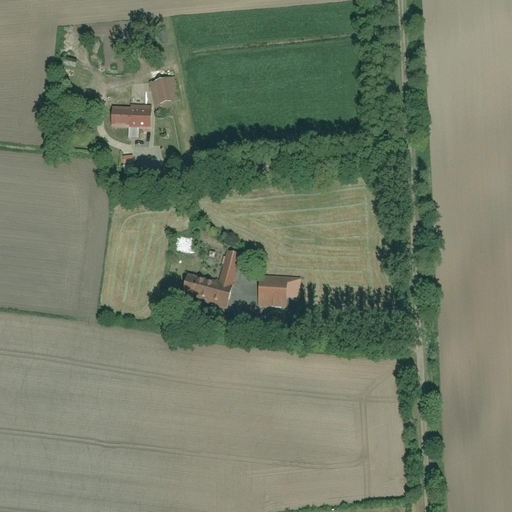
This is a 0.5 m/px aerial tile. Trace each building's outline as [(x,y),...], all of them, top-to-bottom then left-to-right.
[(76,52),(74,66),(87,68),(89,55),(76,52)] [(117,54),(106,54),(106,74),(117,74),(117,54)] [(171,78),(147,85),(155,112),(179,105),(171,78)] [(147,107),(112,106),(112,128),(147,129),(147,107)] [(123,157),(123,186),(156,186),(156,174),(135,174),(134,156),(123,157)] [(185,271),(179,302),(227,312),(238,259),(223,256),(219,278),(185,271)] [(262,272),(262,282),(259,282),(258,309),(290,311),(292,284),(272,283),(272,273),(262,272)]
